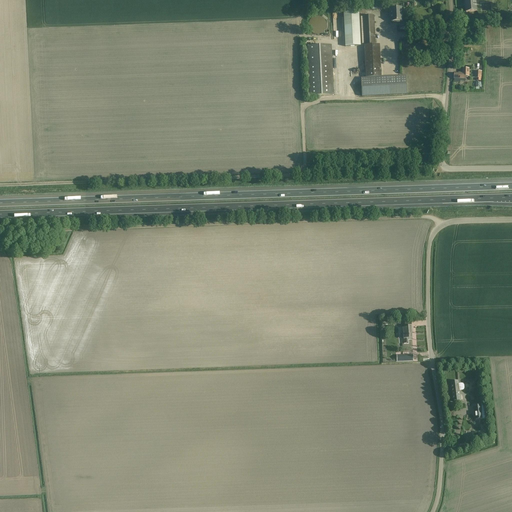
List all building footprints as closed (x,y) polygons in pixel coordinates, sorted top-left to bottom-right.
[(464,0),(466,13),(477,12),(476,0),(464,0)] [(402,9),(391,9),(391,20),(392,22),(393,22),(393,25),(400,25),(400,22),(403,22),(402,9)] [(361,45),(360,12),(345,12),(346,46),(361,45)] [(382,78),(382,77),(382,46),(378,47),(377,18),(375,18),(375,14),(365,14),(365,19),(367,19),(368,78),(363,78),(363,97),(408,96),(407,78),(382,78)] [(334,95),(332,45),(312,46),(314,96),(334,95)] [(463,73),(459,73),(459,74),(454,74),(454,79),(466,80),(467,76),(469,76),(470,69),(463,69),(463,73)] [(402,339),(402,344),(407,343),(407,339),(412,339),(412,333),(413,333),(413,328),(412,328),(411,322),(405,322),(406,327),(408,327),(408,328),(403,329),(403,333),(402,333),(402,335),(403,335),(404,339),(402,339)] [(451,382),(453,398),(453,402),(463,401),(463,395),(460,395),(458,381),(451,382)] [(485,419),(484,405),(475,406),(476,420),(485,419)]
